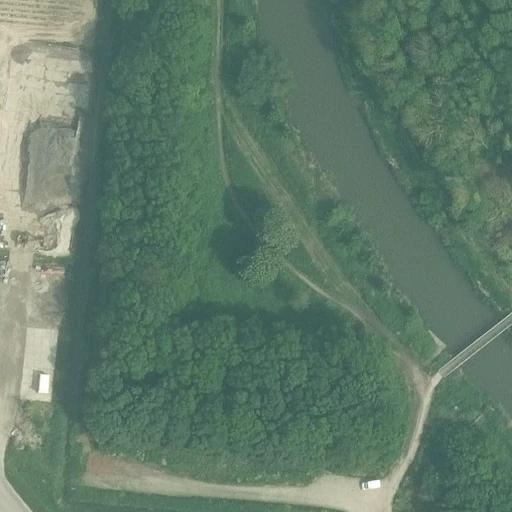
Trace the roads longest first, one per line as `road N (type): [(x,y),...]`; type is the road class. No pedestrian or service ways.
road 1 (track): [(431,388),(271,156),(215,56),(216,0)]
road 2 (track): [(511,284),(405,138),(376,82),(357,0)]
